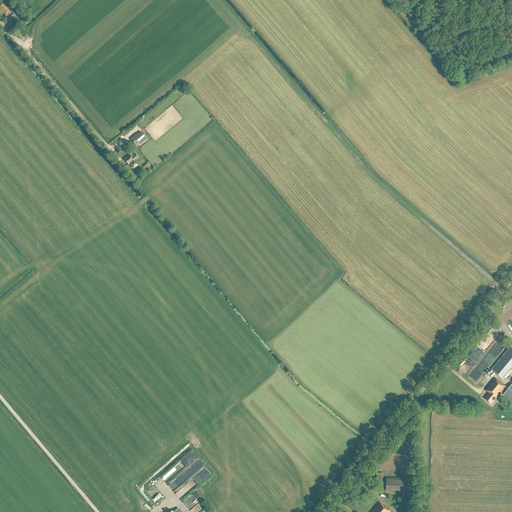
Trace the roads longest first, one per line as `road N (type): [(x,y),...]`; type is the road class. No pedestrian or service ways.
road 1 (tertiary): [(322,511),(511,280)]
road 2 (track): [(424,511),(426,403),(419,394)]
